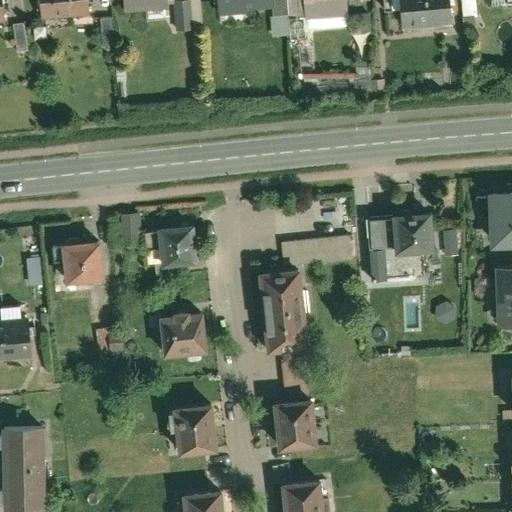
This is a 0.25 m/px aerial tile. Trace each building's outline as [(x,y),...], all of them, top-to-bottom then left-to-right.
[(87,0),(33,0),(34,9),(40,9),(41,19),(88,16),(87,0)] [(122,0),(124,12),(169,9),(171,36),(201,34),(198,0),(122,0)] [(209,0),(210,2),(216,1),(217,16),(244,14),(244,8),(271,6),(270,0),(209,0)] [(297,0),(270,0),(271,6),(273,36),(300,34),(297,0)] [(343,0),(301,0),(303,18),(345,14),(343,0)] [(399,0),(401,28),(451,25),(449,0),(399,0)] [(476,20),(474,0),(459,0),(461,21),(469,24),(476,20)] [(350,30),(369,29),(368,12),(349,13),(350,30)] [(109,16),(97,17),(100,48),(111,47),(109,16)] [(22,23),(10,24),(14,54),(26,52),(22,23)] [(489,241),(511,240),(511,183),(488,184),(489,241)] [(434,246),(432,205),(394,207),(394,214),(366,216),(368,250),(434,246)] [(159,221),(160,227),(142,229),(140,212),(121,215),(125,245),(163,240),(165,260),(200,256),(195,217),(159,221)] [(81,279),(102,277),(98,234),(62,237),(62,243),(51,244),(53,262),(64,261),(66,281),(67,280),(68,291),(82,289),(81,279)] [(278,242),(280,265),(300,263),(349,259),(347,235),(278,242)] [(40,255),(27,256),(29,283),(42,282),(40,255)] [(496,322),(511,321),(511,259),(495,259),(496,322)] [(279,347),(301,345),(308,344),(300,263),(280,265),(258,267),(266,348),(279,347)] [(207,349),(203,306),(190,307),(189,302),(171,304),(172,309),(158,311),(162,354),(207,349)] [(0,316),(0,359),(29,357),(26,315),(0,316)] [(106,328),(92,329),(95,357),(109,356),(106,328)] [(279,347),(283,393),(305,391),(301,345),(279,347)] [(318,443),(313,390),(305,391),(283,393),(272,393),(277,447),(318,443)] [(213,395),(173,400),(174,411),(164,412),(166,436),(176,435),(178,452),(218,448),(213,395)] [(1,423),(4,507),(49,506),(46,421),(1,423)] [(416,434),(396,435),(398,449),(417,447),(416,434)] [(323,511),(320,473),(280,477),(283,511),(323,511)] [(223,511),(220,484),(181,489),(183,511),(223,511)]
